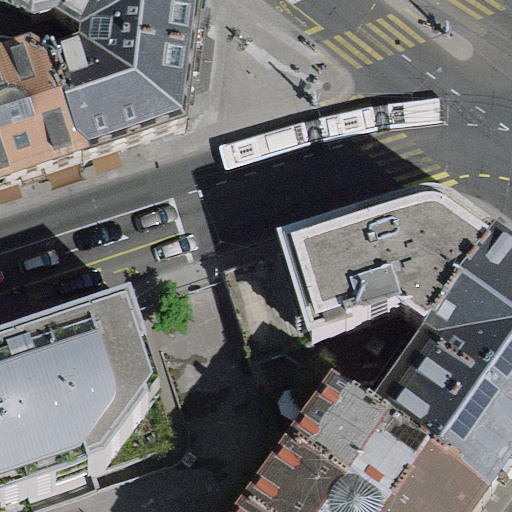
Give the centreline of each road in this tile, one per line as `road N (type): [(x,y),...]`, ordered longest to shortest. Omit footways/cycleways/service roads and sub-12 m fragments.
road 1 (secondary): [(511,119),(391,149),(0,278)]
road 2 (secondary): [(334,0),(384,38),(511,93)]
